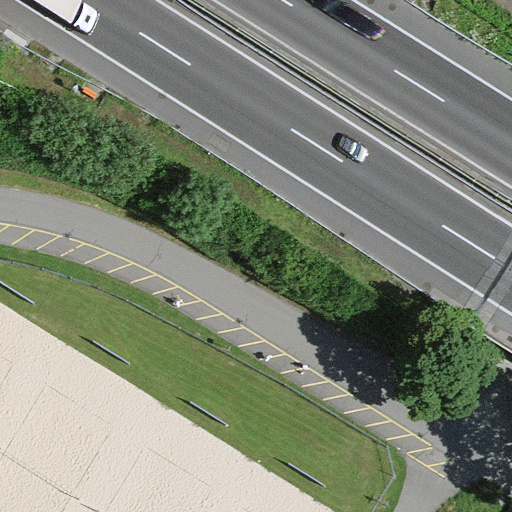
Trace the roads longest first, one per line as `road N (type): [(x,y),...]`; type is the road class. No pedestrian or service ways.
road 1 (residential): [(0,213),(128,247),(511,471)]
road 2 (motorway): [(91,0),(511,270)]
road 3 (motorway): [(511,144),(282,0)]
